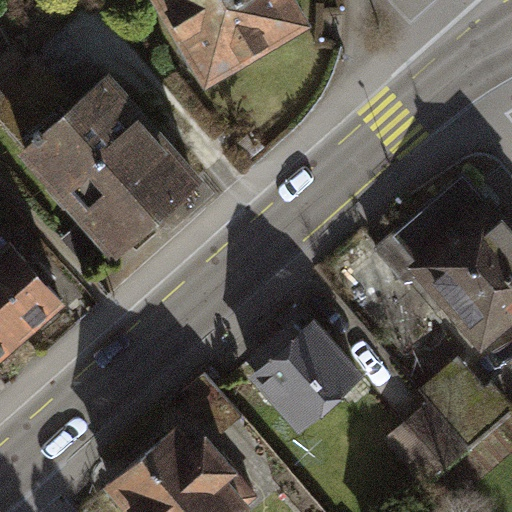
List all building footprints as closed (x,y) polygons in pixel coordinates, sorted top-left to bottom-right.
[(155,0),(210,90),(320,23),(306,0),(155,0)] [(0,97),(0,131),(120,263),(207,185),(111,80),(84,104),(43,59),(0,97)] [(422,280),(483,353),(511,328),(511,222),(472,174),(382,249),(414,287),(422,280)] [(0,261),(0,314),(28,347),(70,310),(15,248),(0,261)] [(0,371),(28,347),(0,314),(0,371)] [(289,329),(246,366),(301,431),(364,377),(319,325),(299,341),(289,329)] [(436,408),(473,451),(510,420),(465,367),(428,398),(436,408)] [(214,440),(238,418),(200,375),(176,397),(214,440)] [(432,485),(473,451),(436,408),(395,442),(432,485)] [(109,494),(124,511),(252,511),(265,501),(211,441),(203,448),(185,427),(109,494)]
